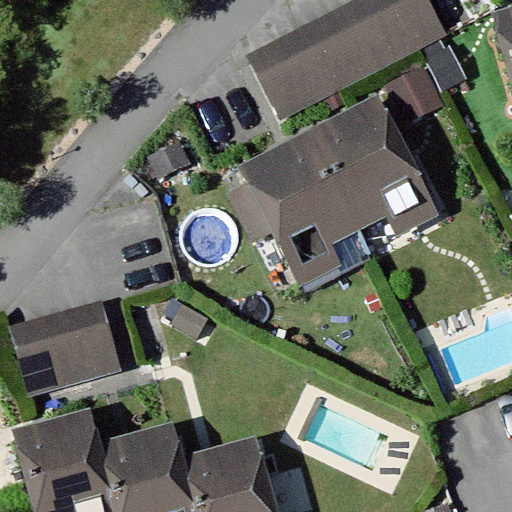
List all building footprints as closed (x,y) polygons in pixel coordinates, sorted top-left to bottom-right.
[(427,0),(359,0),(248,57),(278,116),(444,31),(427,0)] [(511,13),(491,20),(511,90),(511,13)] [(379,104),(240,172),(299,290),(341,269),(332,251),(386,224),(396,243),(438,222),(379,104)] [(104,305),(9,329),(27,399),(122,375),(104,305)] [(91,411),(9,434),(30,511),(274,511),(255,442),(182,463),(172,428),(101,447),(91,411)]
